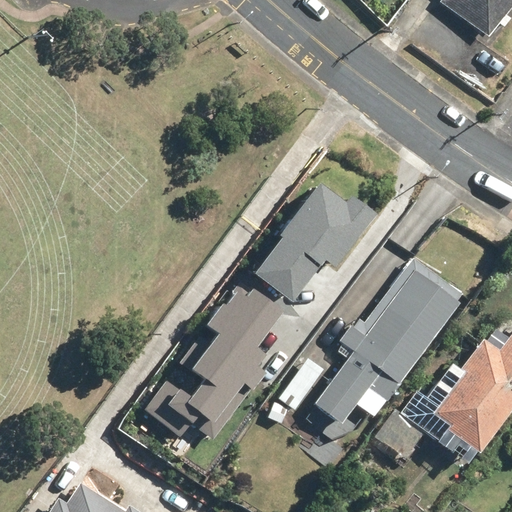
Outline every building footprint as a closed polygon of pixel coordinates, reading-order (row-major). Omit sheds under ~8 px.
[(511,0),(442,0),(439,4),(488,40),(511,6),(511,0)] [(465,298),(414,259),(364,323),(359,319),(335,349),(348,359),(312,406),(341,429),(358,406),(373,417),(465,298)] [(279,312),(238,279),(201,325),(214,335),(202,350),(194,343),(175,368),(197,385),(189,395),(168,378),(144,408),(187,442),(196,431),(209,441),(264,371),(259,367),(267,358),(252,346),(279,312)] [(481,452),(511,409),(511,331),(498,350),(485,340),(431,414),(448,427),(436,443),(466,466),(478,450),(481,452)] [(324,372),(306,358),(276,399),(294,412),(324,372)] [(393,408),(373,438),(408,462),(429,433),(393,408)] [(47,511),(139,511),(132,507),(128,511),(82,479),(66,502),(58,496),(47,511)]
